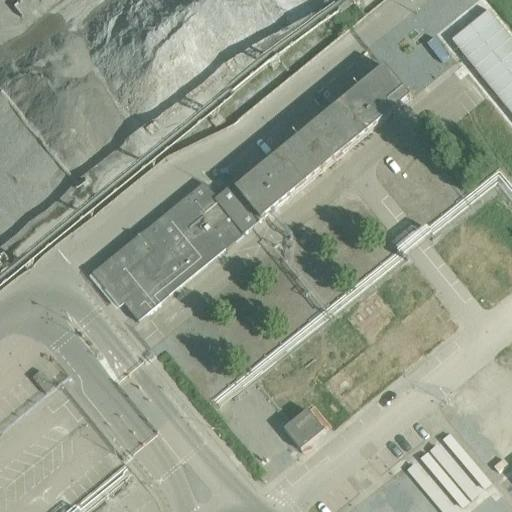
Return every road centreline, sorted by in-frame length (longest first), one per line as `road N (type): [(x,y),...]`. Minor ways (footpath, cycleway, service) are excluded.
road 1 (unknown): [(361,170),(152,338)]
road 2 (unknown): [(294,511),(485,349)]
road 3 (unknown): [(485,349),(361,170)]
road 4 (unknown): [(37,502),(84,465),(89,443),(82,430),(53,419),(0,461)]
road 5 (unknown): [(361,170),(476,76)]
